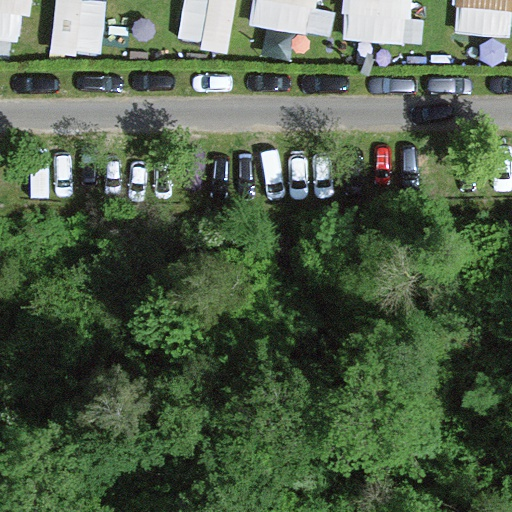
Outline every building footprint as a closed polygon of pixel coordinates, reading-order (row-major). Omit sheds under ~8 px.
[(0,0),(0,20),(27,21),(27,0),(0,0)] [(52,0),(53,40),(133,39),(133,9),(104,9),(104,0),(52,0)] [(231,37),(236,0),(183,0),(179,30),(231,37)] [(252,0),(250,12),(318,27),(324,0),(252,0)] [(345,0),(345,30),(408,32),(409,0),(345,0)] [(511,0),(454,0),(454,21),(511,24),(511,0)]
